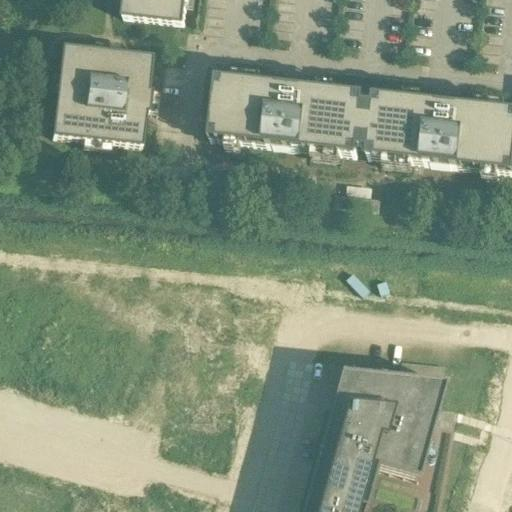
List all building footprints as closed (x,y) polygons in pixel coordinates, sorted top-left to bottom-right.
[(125,0),(123,23),(183,30),(186,0),(125,0)] [(147,98),(147,96),(150,64),(61,54),(51,143),(141,153),(144,118),(147,119),(149,98),(147,98)] [(451,173),(511,179),(511,118),(458,112),(458,110),(437,107),(437,110),(374,103),(373,111),(362,110),(363,102),(300,95),(300,92),(280,90),(279,92),(217,85),(210,146),(273,153),(273,154),(293,156),(293,155),(356,162),(357,154),(368,155),(367,163),(430,170),(430,171),(451,173)] [(161,181),(150,179),(149,190),(160,192),(161,181)] [(193,184),(183,183),(182,194),(192,195),(193,184)] [(347,201),(336,200),(335,211),(346,212),(347,201)] [(379,205),(369,204),(368,215),(378,216),(379,205)] [(8,282),(5,315),(24,317),(28,280),(20,279),(20,276),(8,275),(7,282),(8,282)] [(0,314),(5,315),(8,282),(7,282),(0,280),(0,314)] [(28,280),(24,317),(43,319),(47,282),(28,280)] [(66,284),(62,321),(81,323),(85,290),(86,290),(86,286),(77,285),(77,282),(66,281),(65,284),(66,284)] [(47,282),(43,319),(62,321),(66,284),(65,284),(47,282)] [(123,290),(120,327),(139,329),(142,296),(143,296),(144,293),(134,292),(135,288),(123,287),(123,290)] [(104,292),(101,325),(120,327),(123,290),(103,288),(103,292),(104,292)] [(85,290),(81,323),(101,325),(104,292),(103,292),(86,290),(85,290)] [(162,298),(158,331),(177,333),(181,293),(171,292),(170,295),(161,294),(160,298),(162,298)] [(181,293),(177,333),(196,335),(200,302),(201,302),(201,299),(192,298),(192,294),(181,293)] [(142,296),(139,329),(158,331),(162,298),(160,298),(143,296),(142,296)] [(219,304),(215,337),(235,339),(238,303),(239,303),(240,299),(228,298),(228,301),(218,300),(218,304),(219,304)] [(200,302),(196,335),(215,337),(219,304),(218,304),(201,302),(200,302)] [(238,303),(235,339),(257,342),(259,322),(267,323),(271,306),(239,303),(238,303)] [(148,354),(146,366),(154,367),(156,355),(148,354)] [(156,355),(154,367),(162,367),(164,355),(156,355)] [(0,356),(0,360),(0,367),(7,369),(8,357),(0,356)] [(186,358),(184,370),(192,371),(194,359),(186,358)] [(31,359),(30,371),(38,372),(39,360),(31,359)] [(194,359),(192,371),(200,371),(202,359),(194,359)] [(39,360),(38,372),(46,373),(47,361),(39,360)] [(224,362),(223,374),(231,375),(232,363),(224,362)] [(69,363),(68,375),(76,376),(77,364),(69,363)] [(232,363),(231,375),(239,375),(240,363),(232,363)] [(445,367),(401,363),(399,383),(443,387),(445,367)] [(77,364),(76,376),(84,377),(85,365),(77,364)] [(107,367),(106,379),(114,380),(115,368),(107,367)] [(115,368),(114,380),(122,381),(123,369),(115,368)] [(302,509),(301,511),(357,511),(370,465),(417,478),(417,479),(419,480),(437,417),(444,390),(338,379),(302,509)] [(205,389),(199,410),(231,419),(232,418),(237,398),(241,399),(244,387),(228,382),(224,395),(205,389)] [(164,391),(162,399),(174,402),(176,395),(164,391)] [(162,399),(160,407),(171,410),(174,402),(162,399)] [(199,410),(194,428),(229,439),(230,437),(235,419),(232,418),(231,419),(199,410)] [(194,428),(189,447),(224,457),(226,449),(230,450),(233,438),(230,437),(229,439),(194,428)] [(159,430),(157,438),(169,441),(171,434),(159,430)] [(157,438),(155,446),(167,449),(169,441),(157,438)] [(189,447),(183,466),(219,477),(224,457),(189,447)] [(27,479),(24,490),(32,492),(35,481),(27,479)] [(35,481),(32,492),(39,495),(43,483),(35,481)] [(177,486),(172,506),(192,511),(208,511),(213,497),(177,486)] [(64,489),(61,501),(69,503),(72,492),(64,489)] [(143,489),(141,497),(153,500),(155,493),(143,489)] [(72,492),(69,503),(77,505),(80,494),(72,492)] [(141,497),(139,505),(150,508),(153,500),(141,497)] [(101,500),(98,511),(99,511),(106,511),(109,502),(101,500)] [(109,502),(106,511),(114,511),(117,504),(109,502)]
